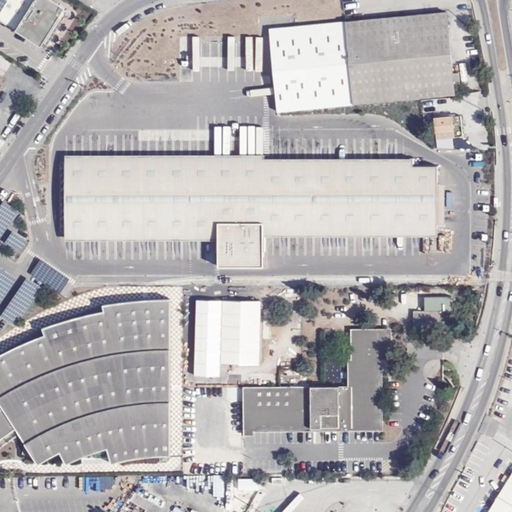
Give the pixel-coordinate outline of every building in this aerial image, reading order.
[(15,30),(41,47),(59,18),(55,15),(58,11),(62,14),(65,9),(51,0),(0,0),(0,21),(15,31),(15,30)] [(449,12),(271,26),(278,111),(455,94),(455,86),(461,85),(460,73),(455,73),(449,12)] [(462,116),(436,119),(437,137),(464,135),(462,116)] [(410,153),(68,153),(68,234),(217,234),(217,265),(263,265),(263,235),(435,235),(435,164),(410,164),(410,153)] [(3,198),(0,202),(0,236),(19,209),(3,198)] [(12,228),(5,239),(19,249),(26,238),(12,228)] [(42,257),(31,272),(58,291),(69,276),(42,257)] [(0,266),(0,300),(16,278),(0,266)] [(43,286),(27,275),(1,313),(17,324),(43,286)] [(424,311),(413,311),(414,330),(447,330),(447,310),(453,310),(453,296),(424,296),(424,311)] [(0,446),(7,442),(20,433),(25,442),(23,453),(33,455),(39,463),(50,456),(61,450),(66,463),(78,457),(91,452),(100,449),(108,447),(112,462),(123,459),(137,456),(148,455),(170,454),(170,297),(127,300),(103,303),(104,310),(90,312),(75,316),(59,321),(43,326),(45,333),(26,341),(11,348),(0,353),(0,446)] [(260,298),(221,298),(221,360),(260,360),(260,298)] [(254,431),(382,430),(381,359),(391,359),(391,328),(351,328),(351,359),(348,359),(348,386),(270,386),(252,387),(244,387),(244,434),(254,435),(254,431)] [(251,377),(252,387),(270,386),(270,379),(265,379),(265,377),(251,377)] [(511,511),(511,470),(485,511),(511,511)] [(238,478),(238,489),(259,489),(259,478),(238,478)] [(133,493),(153,502),(157,493),(138,483),(133,493)]
